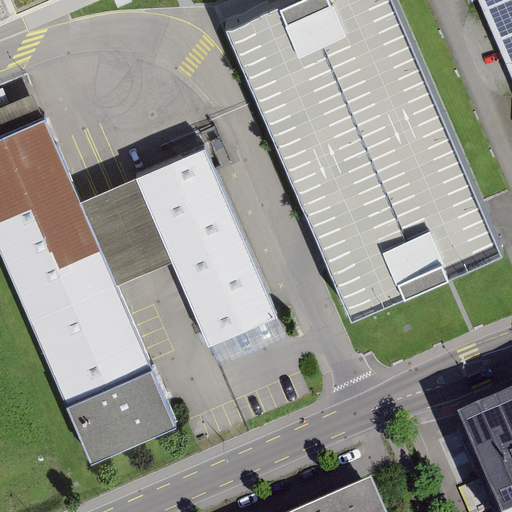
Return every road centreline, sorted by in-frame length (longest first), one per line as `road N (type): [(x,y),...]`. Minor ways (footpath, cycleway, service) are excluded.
road 1 (tertiary): [(399,399),(134,511)]
road 2 (tertiary): [(511,336),(469,353),(399,399)]
